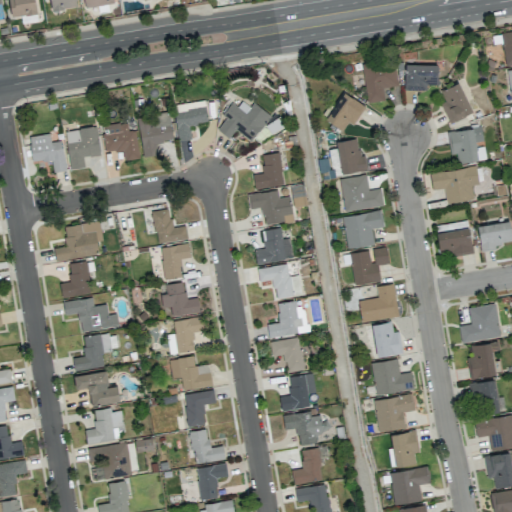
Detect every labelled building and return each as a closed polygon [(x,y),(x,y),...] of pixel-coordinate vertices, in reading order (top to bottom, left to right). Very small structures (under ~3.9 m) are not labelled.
[(8,0),(10,16),(38,12),(36,0),(8,0)] [(47,0),(49,10),(76,7),(74,0),(47,0)] [(511,30),(500,33),(506,66),(511,64),(511,30)] [(398,85),(393,60),(361,66),(367,103),(384,100),(382,88),(398,85)] [(426,90),(426,84),(437,85),(437,64),(404,64),(404,90),(426,90)] [(472,112),(458,82),(435,92),(449,123),(472,112)] [(365,106),(343,92),(325,120),(341,130),(348,121),(353,124),(365,106)] [(270,115),(253,102),(249,107),(238,98),(224,116),(226,118),(217,129),(228,138),(235,129),(250,141),(270,115)] [(191,138),(189,125),(207,122),(204,100),(172,105),(177,140),(191,138)] [(172,140),(169,114),(137,119),(142,156),(157,154),(155,142),(172,140)] [(139,157),(134,129),(128,131),(126,121),(101,125),(105,152),(122,149),(124,160),(139,157)] [(99,155),(96,126),(65,130),(69,168),(84,167),(83,156),(99,155)] [(457,163),(477,160),(474,142),(482,141),(480,127),(447,131),(450,154),(456,153),(457,163)] [(28,136),(31,161),(51,159),(52,172),(65,170),(61,141),(50,142),(49,133),(28,136)] [(336,141),(341,174),(363,170),(358,137),(336,141)] [(261,155),(263,172),(252,174),(254,188),(283,184),(278,152),(261,155)] [(429,172),(431,189),(444,188),(445,203),(472,199),(470,185),(478,184),(476,166),(429,172)] [(382,206),(380,188),(367,189),(365,175),(339,178),(343,210),(382,206)] [(289,185),(292,206),(306,205),(303,184),(289,185)] [(289,196),(278,197),(277,189),(247,193),(249,208),(261,207),(263,224),(292,221),(289,196)] [(185,225),(171,227),(168,208),(151,210),(156,243),(186,239),(185,225)] [(373,244),(371,228),(383,226),(380,210),(342,216),(347,248),(373,244)] [(436,231),(467,226),(466,220),(435,225),(436,231)] [(62,225),(65,246),(53,247),(55,260),(98,254),(96,240),(101,240),(99,221),(62,225)] [(479,247),(511,244),(510,221),(477,224),(479,247)] [(472,253),(468,227),(436,233),(439,253),(450,251),(450,256),(472,253)] [(290,238),(281,238),(280,228),(262,229),(264,248),(254,249),(255,263),(292,259),(290,238)] [(159,247),(163,278),(181,275),(179,258),(189,257),(188,243),(159,247)] [(348,253),(353,285),(379,280),(376,265),(388,263),(385,246),(348,253)] [(59,282),(60,296),(89,293),(85,261),(68,263),(69,281),(59,282)] [(256,268),(258,281),(272,279),(275,298),(301,295),(298,275),(287,276),(286,263),(256,268)] [(167,293),(158,294),(162,317),(199,312),(197,297),(185,299),(182,281),(166,284),(167,293)] [(357,300),(360,321),(397,316),(392,283),(375,286),(377,297),(357,300)] [(117,326),(116,313),(107,314),(106,304),(92,305),(91,297),(62,301),(64,315),(78,313),(80,331),(117,326)] [(266,324),(268,337),(308,331),(304,306),(296,307),(295,300),(276,303),(279,322),(266,324)] [(499,337),(494,303),(467,307),(469,323),(458,324),(460,342),(499,337)] [(176,352),(193,350),(191,331),(201,330),(199,316),(172,320),(176,352)] [(370,324),(376,357),(402,352),(398,331),(392,332),(390,321),(370,324)] [(73,370),(103,366),(101,351),(117,349),(114,332),(81,337),(84,355),(71,357),(73,370)] [(176,353),(173,333),(166,335),(169,354),(176,353)] [(269,340),(270,356),(285,354),(286,371),(302,370),(299,337),(269,340)] [(469,378),(494,375),(491,350),(498,349),(497,341),(470,345),(471,356),(466,357),(469,378)] [(182,389),(211,385),(208,363),(194,365),(192,355),(168,359),(171,379),(180,377),(182,389)] [(370,362),(374,394),(412,389),(410,372),(398,373),(396,359),(370,362)] [(0,382),(11,381),(9,368),(0,369),(0,382)] [(73,374),(75,389),(87,387),(90,405),(119,401),(116,385),(108,386),(105,370),(73,374)] [(308,407),(307,393),(314,392),(312,373),(287,376),(290,394),(279,395),(280,410),(308,407)] [(470,382),(474,414),(504,410),(502,396),(496,397),(493,379),(470,382)] [(0,420),(5,420),(2,402),(14,400),(12,386),(0,387),(0,420)] [(187,426),(204,424),(202,404),(214,402),(213,389),(183,393),(187,426)] [(373,398),(376,431),(403,428),(401,411),(412,410),(410,394),(373,398)] [(86,442),(124,438),(121,409),(111,411),(110,407),(93,409),(95,428),(84,429),(86,442)] [(283,429),(296,427),(298,444),(316,442),(315,432),(328,430),(327,419),(320,420),(319,415),(310,416),(309,411),(282,414),(283,429)] [(511,414),(473,419),(475,437),(488,435),(489,449),(511,447),(511,414)] [(21,441),(8,442),(6,425),(0,425),(0,457),(23,455),(21,441)] [(224,458),(222,445),(208,447),(206,428),(189,431),(193,463),(224,458)] [(418,452),(416,430),(389,433),(391,447),(387,448),(389,467),(415,464),(413,453),(418,452)] [(151,448),(150,438),(134,440),(135,451),(145,450),(145,448),(151,448)] [(87,447),(88,461),(99,460),(100,466),(91,467),(92,479),(137,473),(133,441),(87,447)] [(293,484),(324,478),(318,446),(299,450),(303,467),(291,470),(293,484)] [(493,486),(511,484),(511,477),(510,452),(484,455),(486,478),(493,478),(493,486)] [(26,472),(24,460),(0,462),(0,495),(16,494),(13,474),(26,472)] [(200,499),(217,496),(213,478),(227,475),(224,462),(194,468),(200,499)] [(420,500),(418,484),(429,483),(427,466),(388,471),(392,504),(420,500)] [(96,504),(97,511),(128,511),(124,480),(106,483),(109,502),(96,504)] [(296,501),(311,499),(312,511),(329,511),(324,483),(294,488),(296,501)] [(511,509),(511,488),(490,491),(492,511),(509,511),(510,510),(511,509)] [(19,511),(18,499),(1,500),(2,511),(19,511)] [(232,511),(231,501),(198,505),(198,511),(232,511)]
